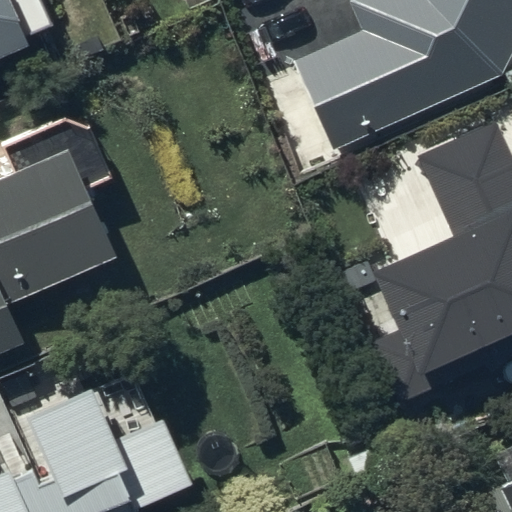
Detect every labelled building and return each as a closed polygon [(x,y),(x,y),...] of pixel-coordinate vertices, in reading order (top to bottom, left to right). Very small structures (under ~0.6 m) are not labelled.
[(0,0),(0,45),(30,32),(26,25),(53,12),(47,0),(0,0)] [(511,0),(353,0),(364,23),(294,54),(334,145),(503,69),(511,48),(511,0)] [(120,244),(71,136),(0,167),(0,343),(29,330),(12,293),(120,244)] [(0,461),(0,511),(146,511),(139,496),(194,470),(162,403),(120,422),(95,370),(25,403),(54,462),(41,469),(34,455),(15,464),(11,456),(0,461)] [(511,511),(511,473),(472,492),(481,511),(511,511)]
